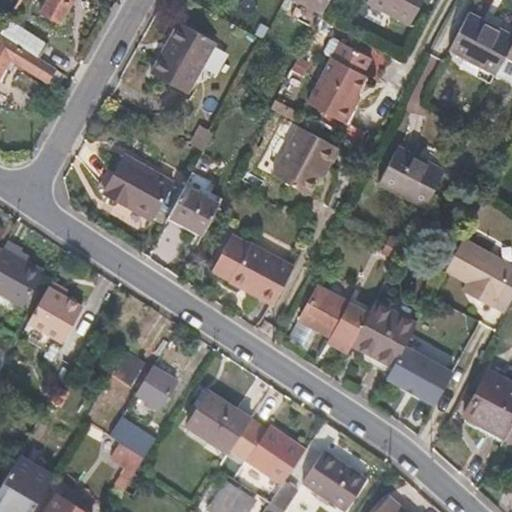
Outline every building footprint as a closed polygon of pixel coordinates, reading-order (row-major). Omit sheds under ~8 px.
[(64,12),(71,0),(53,0),(51,4),(64,12)] [(316,27),(330,0),(300,0),(292,14),(316,27)] [(410,26),(423,0),(368,0),(366,4),(410,26)] [(50,33),(18,3),(10,17),(13,20),(41,47),(50,33)] [(501,69),(511,49),(511,28),(473,8),(454,44),(501,69)] [(41,47),(13,20),(0,42),(0,71),(15,45),(36,65),(45,51),(41,47)] [(185,93),(215,42),(189,27),(179,21),(150,73),(185,93)] [(345,124),(361,98),(357,96),(367,77),(363,75),(372,60),(335,40),(331,41),(325,52),(326,56),(332,59),(308,104),(345,124)] [(511,49),(501,69),(511,74),(511,49)] [(57,63),(45,51),(36,65),(47,75),(57,63)] [(72,78),(57,63),(47,75),(62,90),(72,78)] [(300,112),(277,98),(272,107),(296,120),(300,112)] [(203,152),(213,134),(200,126),(190,144),(203,152)] [(325,174),(339,148),(301,127),(273,176),(307,195),(320,171),(325,174)] [(424,214),(446,173),(447,170),(400,144),(376,187),(424,214)] [(149,220),(171,182),(124,154),(102,193),(149,220)] [(203,234),(219,204),(186,184),(170,215),(203,234)] [(273,305),(294,267),(249,243),(247,246),(230,236),(213,269),(231,279),(230,281),(273,305)] [(443,273),(467,286),(463,293),(483,303),(507,262),(463,237),(443,273)] [(44,275),(39,272),(30,266),(34,258),(8,242),(2,254),(0,257),(0,294),(24,309),(44,275)] [(399,262),(405,250),(390,242),(384,254),(399,262)] [(490,307),(492,304),(509,314),(511,309),(511,264),(507,262),(483,303),(490,307)] [(28,321),(47,333),(53,337),(51,340),(60,346),(81,309),(66,300),(48,289),(28,321)] [(353,346),(369,318),(317,289),(299,320),(331,337),(329,343),(349,354),(353,346)] [(403,347),(415,325),(377,303),(369,318),(353,346),(393,367),(403,347)] [(0,367),(9,353),(0,347),(0,367)] [(386,379),(427,401),(435,406),(452,373),(403,347),(393,367),(386,379)] [(148,363),(127,351),(114,372),(136,384),(148,363)] [(160,408),(176,382),(154,369),(138,395),(160,408)] [(508,439),(511,432),(511,374),(508,381),(493,372),(467,415),(508,439)] [(252,419),(210,392),(189,426),(230,453),(232,450),(251,421),(252,419)] [(144,459),(157,439),(123,417),(110,438),(121,445),(144,459)] [(286,484),(307,450),(271,426),(267,432),(251,421),(232,450),(284,486),(286,484)] [(125,491),(144,459),(121,445),(112,458),(126,467),(115,486),(125,491)] [(337,511),(345,511),(367,482),(324,451),(300,484),(337,511)] [(0,511),(31,511),(52,477),(17,456),(0,486),(0,511)] [(214,511),(250,511),(257,502),(228,482),(210,509),(214,511)] [(283,511),(298,491),(286,484),(284,486),(276,497),(272,504),(283,511)] [(276,497),(264,489),(259,496),(272,504),(276,497)] [(83,511),(57,495),(46,511),(83,511)] [(404,511),(405,511),(394,502),(387,504),(380,511),(404,511)]
